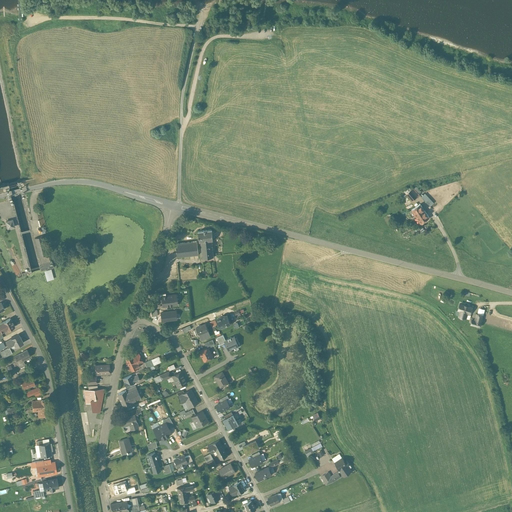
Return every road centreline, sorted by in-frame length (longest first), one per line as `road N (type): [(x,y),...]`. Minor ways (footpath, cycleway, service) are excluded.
road 1 (unclassified): [(174,204),(511,291)]
road 2 (tertiary): [(138,314),(122,350),(100,455),(107,511)]
road 3 (track): [(179,205),(183,96),(206,6)]
road 4 (unclassified): [(0,195),(77,180),(174,204)]
road 5 (track): [(195,25),(34,18)]
road 6 (track): [(183,127),(211,38),(275,32)]
road 7 (residential): [(44,361),(72,511)]
road 8 (residential): [(222,429),(170,335),(138,314)]
